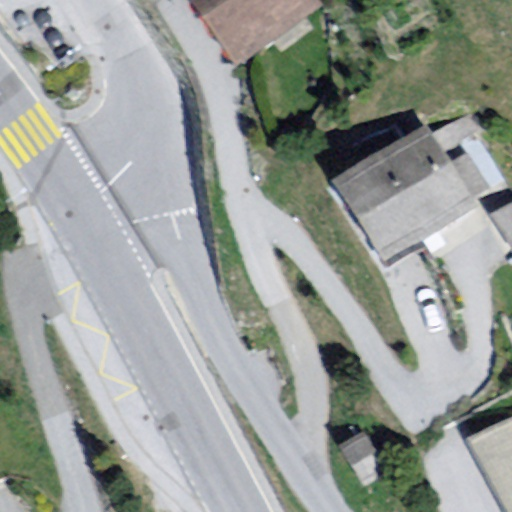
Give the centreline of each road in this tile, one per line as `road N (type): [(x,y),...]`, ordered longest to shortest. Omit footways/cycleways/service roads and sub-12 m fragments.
road 1 (residential): [(326,511),(234,387),(158,239),(113,187)]
road 2 (secondary): [(78,209),(242,511)]
road 3 (residential): [(113,187),(132,152),(138,105),(83,0)]
road 4 (secondary): [(0,94),(78,209)]
